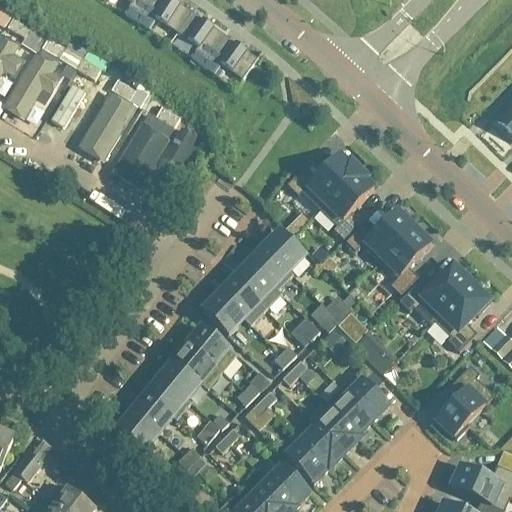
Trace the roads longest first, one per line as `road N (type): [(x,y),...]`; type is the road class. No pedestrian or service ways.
road 1 (residential): [(50,426),(176,252)]
road 2 (residential): [(176,252),(0,137)]
road 3 (tertiary): [(511,238),(375,107)]
road 4 (residential): [(338,511),(405,445),(425,465),(404,511)]
road 5 (tertiary): [(375,107),(474,0)]
road 6 (tertiary): [(349,81),(257,0)]
road 7 (residential): [(137,511),(50,426)]
